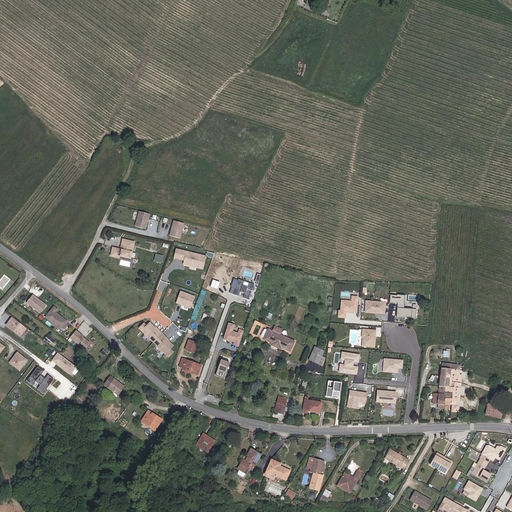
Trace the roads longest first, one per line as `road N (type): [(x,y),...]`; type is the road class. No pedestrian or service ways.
road 1 (unclassified): [(407,428),(295,430),(192,404),(33,271)]
road 2 (track): [(296,0),(287,25),(189,130),(152,142),(134,159),(63,294)]
